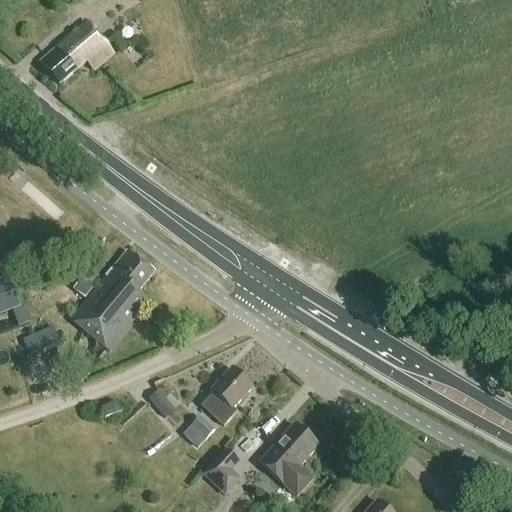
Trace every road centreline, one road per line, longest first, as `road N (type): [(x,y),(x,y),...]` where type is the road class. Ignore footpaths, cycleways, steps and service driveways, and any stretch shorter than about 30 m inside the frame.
road 1 (primary): [(281,292),(0,82)]
road 2 (unclassified): [(257,322),(0,125)]
road 3 (unclassified): [(257,322),(61,405),(0,421)]
road 4 (primary): [(511,433),(281,292)]
road 5 (unclassified): [(511,474),(314,359)]
road 6 (unclassified): [(465,511),(328,393),(314,359)]
